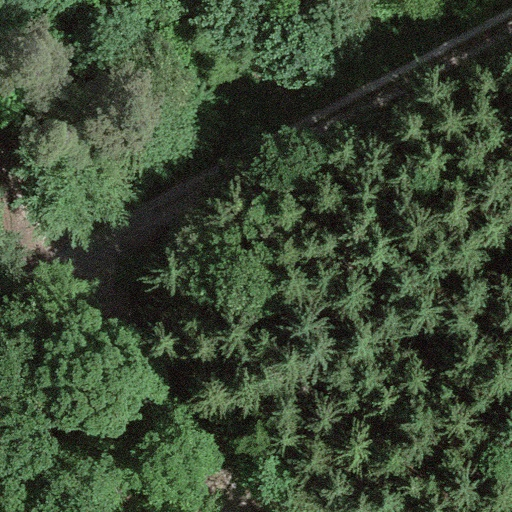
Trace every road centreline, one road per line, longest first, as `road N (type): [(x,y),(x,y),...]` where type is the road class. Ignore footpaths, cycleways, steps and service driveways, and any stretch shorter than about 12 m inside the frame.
road 1 (track): [(511,19),(0,316)]
road 2 (track): [(245,511),(0,121)]
